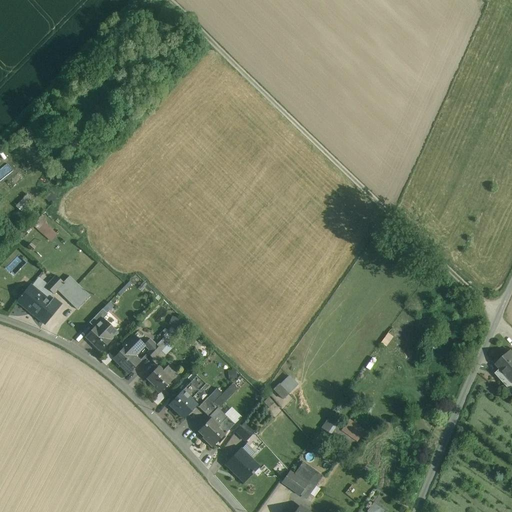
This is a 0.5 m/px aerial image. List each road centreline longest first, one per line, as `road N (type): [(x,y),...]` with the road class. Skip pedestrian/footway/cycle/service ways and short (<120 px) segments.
road 1 (track): [(168,0),(499,316)]
road 2 (residential): [(240,511),(98,365),(0,319)]
road 3 (residential): [(416,511),(511,288)]
